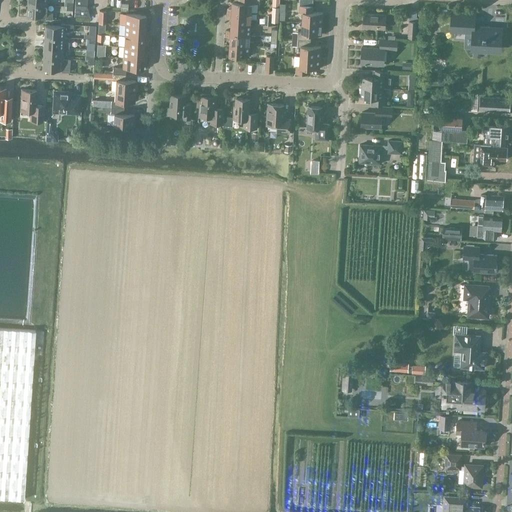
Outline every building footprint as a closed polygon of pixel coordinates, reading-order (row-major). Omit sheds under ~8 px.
[(227,9),(227,12),(251,14),(252,2),(259,3),(259,0),(232,0),(232,9),(227,9)] [(42,16),(42,19),(52,19),(53,12),(46,12),(46,5),(26,4),(26,15),(42,16)] [(86,6),(74,5),(74,17),(89,18),(89,17),(86,6)] [(302,13),(302,23),(322,24),(322,13),(312,12),(312,6),(299,6),(299,13),(302,13)] [(410,10),(409,21),(417,22),(417,17),(416,16),(416,10),(410,10)] [(231,23),(251,24),(255,25),(255,19),(251,19),(251,14),(227,12),(226,15),(231,16),(231,23)] [(452,19),(451,30),(473,32),(473,36),(475,36),(474,49),(474,54),(484,55),(485,48),(498,49),(498,37),(501,37),(501,29),(474,27),(474,19),(475,14),(452,13),(452,19)] [(125,14),(124,25),(144,26),(145,15),(125,14)] [(363,28),(385,29),(385,15),(363,14),(363,28)] [(408,37),(416,38),(417,22),(409,21),(408,37)] [(225,30),(225,34),(250,35),(251,24),(231,23),(230,31),(225,30)] [(298,32),(297,39),(310,40),(311,34),(321,35),(322,24),(302,23),(301,33),(298,32)] [(44,25),(43,36),(63,37),(64,31),(70,31),(72,30),(73,24),(60,24),(60,26),(44,25)] [(124,25),(124,36),(147,37),(148,34),(144,33),(144,26),(124,25)] [(230,37),(229,45),(254,46),(254,42),(250,41),(250,35),(225,34),(225,37),(230,37)] [(43,36),(43,47),(63,48),(69,48),(69,42),(67,41),(67,37),(63,37),(43,36)] [(124,36),(123,46),(143,48),(144,40),(147,40),(147,37),(124,36)] [(300,47),(300,57),(320,58),(320,47),(310,46),(310,40),(297,39),(297,47),(300,47)] [(384,49),(396,50),(397,40),(380,39),(380,49),(361,48),(360,64),(383,65),(384,49)] [(253,50),(254,46),(229,45),(229,53),(229,57),(232,57),(232,56),(249,57),(249,53),(249,50),(253,50)] [(123,46),(123,57),(146,59),(146,55),(143,55),(143,48),(123,46)] [(43,47),(42,58),(62,59),(63,48),(43,47)] [(113,68),(112,74),(125,74),(126,69),(141,70),(142,62),(146,62),(146,59),(123,57),(122,68),(113,68)] [(320,58),(300,57),(299,67),(296,66),(295,73),(308,74),(309,68),(319,69),(320,58)] [(62,59),(42,58),(42,69),(69,70),(69,59),(62,59)] [(443,61),(435,65),(439,70),(446,66),(443,61)] [(362,77),(361,87),(382,88),(390,89),(391,77),(387,77),(388,72),(375,71),(375,78),(362,77)] [(115,81),(115,91),(134,92),(135,81),(125,80),(125,74),(112,74),(112,79),(112,81),(115,81)] [(361,87),(361,98),(373,98),(373,105),(386,106),(386,95),(382,94),(382,88),(361,87)] [(0,120),(10,121),(11,103),(4,103),(5,89),(0,88),(0,120)] [(20,110),(30,111),(30,120),(42,121),(43,106),(35,105),(36,90),(21,90),(20,110)] [(54,91),(53,109),(56,113),(76,114),(77,95),(72,95),(72,92),(54,91)] [(111,100),(110,108),(123,108),(123,102),(134,103),(134,92),(115,91),(114,101),(111,100)] [(198,96),(198,106),(200,106),(199,116),(211,117),(211,124),(222,124),(223,109),(215,109),(215,97),(210,97),(210,95),(209,94),(202,93),(201,94),(200,96),(198,96)] [(170,94),(170,107),(168,109),(167,113),(170,116),(175,116),(176,115),(183,115),(183,119),(182,128),(192,129),(192,127),(193,119),(190,119),(191,104),(185,104),(185,95),(170,94)] [(509,111),(510,98),(480,96),(479,109),(509,111)] [(225,117),(225,127),(233,128),(234,119),(244,120),(243,128),(256,128),(257,113),(249,113),(249,99),(236,98),(235,106),(234,106),(233,118),(225,117)] [(267,123),(277,123),(276,132),(289,133),(290,119),(283,119),(284,105),(268,104),(267,123)] [(316,129),(315,139),(328,140),(329,125),(321,124),(322,107),(308,106),(307,128),(316,129)] [(391,117),(391,107),(376,106),(375,113),(361,112),(361,127),(381,128),(381,116),(391,117)] [(110,113),(110,115),(113,115),(112,125),(132,126),(133,115),(123,114),(123,108),(110,108),(110,113)] [(446,141),(466,143),(467,143),(467,142),(468,131),(462,130),(462,118),(456,118),(442,117),(442,118),(442,131),(441,141),(446,141)] [(484,135),(484,144),(491,145),(491,146),(504,147),(504,144),(507,144),(508,130),(508,125),(498,125),(498,120),(485,120),(485,124),(485,131),(484,135)] [(46,131),(45,140),(57,141),(58,135),(53,131),(51,131),(46,131)] [(388,147),(382,146),(360,145),(359,163),(380,164),(381,152),(401,153),(402,141),(388,140),(388,147)] [(476,144),(474,166),(479,166),(494,167),(495,159),(506,160),(507,148),(504,147),(491,146),(491,145),(484,144),(481,144),(476,144)] [(428,161),(427,180),(445,181),(446,170),(445,170),(445,161),(428,160),(428,161)] [(475,199),(475,200),(471,199),(451,198),(450,207),(474,208),(473,212),(480,212),(493,213),(493,210),(502,210),(503,196),(486,195),(480,195),(480,198),(475,199)] [(478,225),(477,237),(483,237),(497,238),(497,231),(501,231),(501,228),(502,217),(484,216),(479,216),(478,225)] [(443,230),(443,238),(458,239),(461,239),(461,228),(444,227),(443,230)] [(420,249),(425,250),(425,242),(433,242),(434,238),(421,237),(420,249)] [(474,260),(473,271),(495,273),(496,266),(497,266),(497,264),(496,264),(497,255),(479,254),(479,247),(464,246),(463,259),(474,260)] [(469,299),(468,316),(484,317),(486,317),(487,316),(488,315),(488,314),(489,301),(487,301),(488,286),(465,285),(464,299),(469,299)] [(434,321),(434,313),(426,313),(426,320),(434,321)] [(0,498),(23,500),(35,330),(0,328),(0,498)] [(484,355),(484,352),(478,352),(479,336),(456,334),(454,350),(462,351),(461,367),(483,368),(483,365),(485,363),(485,361),(485,359),(485,357),(484,355)] [(390,362),(390,371),(408,373),(408,372),(412,372),(412,373),(425,374),(426,365),(412,364),(412,365),(408,365),(409,363),(390,362)] [(341,390),(351,391),(353,370),(343,369),(341,390)] [(433,376),(415,375),(415,383),(433,384),(433,376)] [(453,407),(465,407),(465,411),(476,412),(476,408),(483,408),(484,405),(485,405),(485,404),(486,404),(486,403),(487,403),(487,402),(487,401),(488,401),(488,400),(488,399),(487,398),(487,397),(487,396),(486,396),(485,395),(484,395),(484,391),(470,390),(471,382),(453,381),(443,380),(441,406),(453,407)] [(360,409),(348,408),(348,416),(359,417),(360,409)] [(440,416),(439,429),(449,429),(450,417),(440,416)] [(484,430),(468,429),(468,422),(457,422),(456,434),(461,434),(461,445),(483,446),(484,430)] [(446,459),(445,468),(459,469),(459,467),(459,465),(460,460),(460,455),(446,454),(446,459)] [(459,465),(459,469),(458,483),(465,484),(464,485),(480,486),(482,466),(466,465),(466,466),(459,465)] [(478,511),(479,507),(463,506),(463,498),(444,497),(443,509),(449,510),(448,511),(478,511)]
